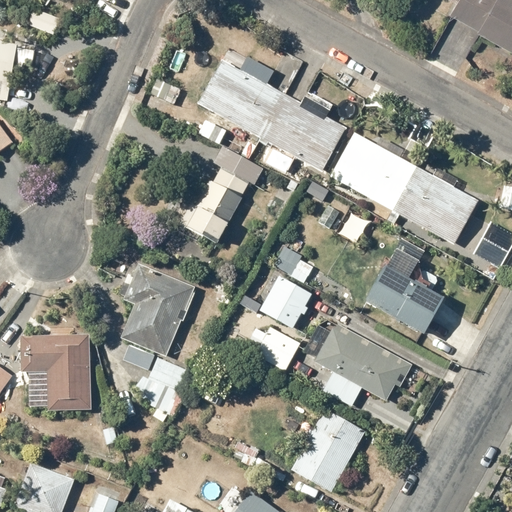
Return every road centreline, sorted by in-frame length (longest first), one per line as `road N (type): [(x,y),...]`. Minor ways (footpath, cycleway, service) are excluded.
road 1 (residential): [(270,0),(511,139)]
road 2 (residential): [(49,245),(160,0)]
road 3 (residential): [(420,511),(511,343)]
